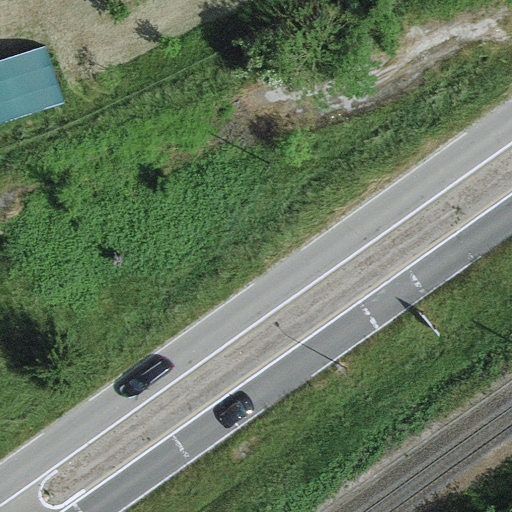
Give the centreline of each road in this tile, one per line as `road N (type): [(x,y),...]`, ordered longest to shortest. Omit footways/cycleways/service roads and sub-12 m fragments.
road 1 (primary): [(511,121),(0,492)]
road 2 (primary): [(94,511),(511,213)]
road 3 (track): [(45,190),(469,34),(511,30)]
